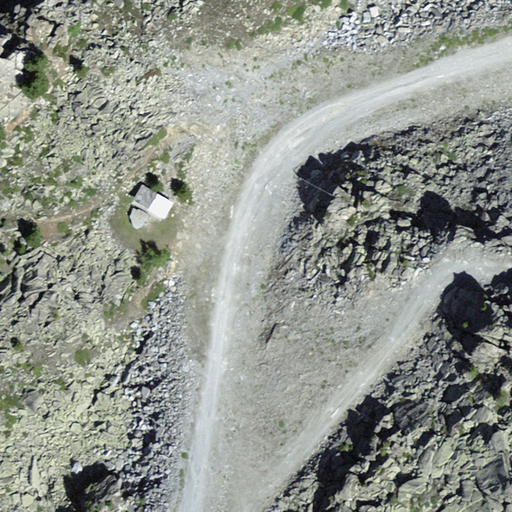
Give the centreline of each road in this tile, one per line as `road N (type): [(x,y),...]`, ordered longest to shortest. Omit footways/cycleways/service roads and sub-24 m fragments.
road 1 (track): [(200,511),(246,218),(269,154),(317,121),(511,49)]
road 2 (track): [(511,272),(443,273),(233,511)]
